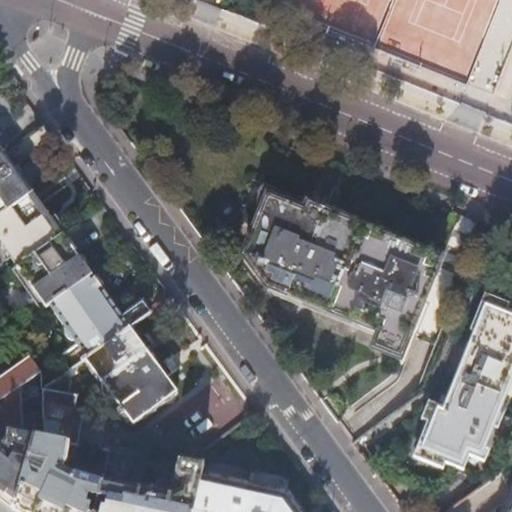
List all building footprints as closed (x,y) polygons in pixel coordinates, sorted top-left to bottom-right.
[(13,148),(32,173),(57,154),(37,129),(13,148)] [(0,217),(32,194),(3,155),(0,156),(0,217)] [(263,214),(244,258),(274,296),(380,338),(374,352),(399,361),(442,251),(327,206),(326,208),(264,184),(254,211),(263,214)] [(0,217),(0,244),(16,267),(61,234),(32,194),(0,217)] [(16,267),(11,270),(41,311),(49,305),(91,275),(61,234),(16,267)] [(121,317),(91,275),(49,305),(66,327),(64,330),(65,334),(66,337),(68,339),(72,340),(75,340),(79,345),(60,358),(70,372),(84,362),(130,329),(150,315),(141,303),(121,317)] [(438,412),(423,449),(461,465),(467,451),(481,456),(511,378),(511,320),(485,310),(442,414),(438,412)] [(130,329),(84,362),(118,408),(110,415),(120,428),(129,422),(132,425),(176,393),(130,329)] [(40,371),(32,360),(0,383),(0,403),(21,388),(27,393),(28,406),(43,405),(42,392),(40,371)] [(25,437),(21,388),(0,403),(0,499),(13,509),(36,439),(25,437)] [(44,391),(42,392),(43,405),(46,440),(77,446),(79,446),(85,412),(75,410),(77,397),(44,391)] [(77,446),(46,440),(37,438),(36,439),(13,509),(18,511),(96,511),(103,484),(77,476),(64,471),(77,446)] [(103,484),(96,511),(192,511),(200,478),(202,469),(184,466),(179,465),(175,478),(180,484),(183,484),(181,494),(135,485),(131,490),(126,487),(131,468),(133,469),(135,467),(138,457),(111,452),(103,484)] [(295,511),(284,496),(200,478),(192,511),(295,511)]
